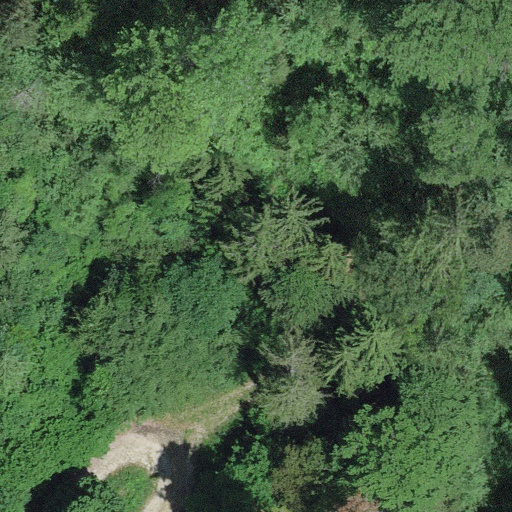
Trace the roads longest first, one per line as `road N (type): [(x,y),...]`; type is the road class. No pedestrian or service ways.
road 1 (track): [(186,461),(292,372),(511,302)]
road 2 (track): [(152,511),(186,461),(148,443),(129,448),(64,511)]
